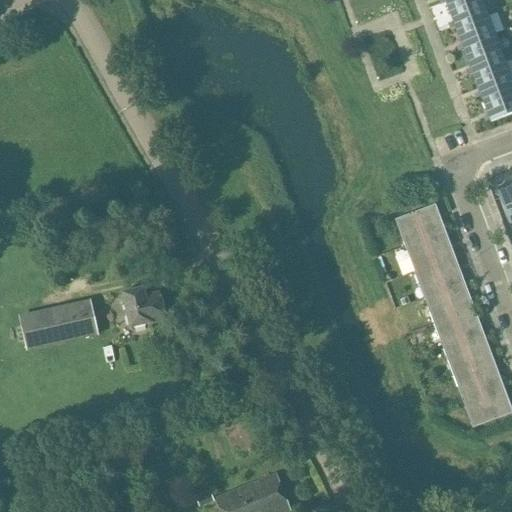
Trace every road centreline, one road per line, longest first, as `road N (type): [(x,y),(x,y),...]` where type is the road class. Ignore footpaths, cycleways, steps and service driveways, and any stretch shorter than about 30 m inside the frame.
road 1 (unclassified): [(354,511),(67,0)]
road 2 (residential): [(511,142),(479,154),(466,170),(464,191),(511,317)]
